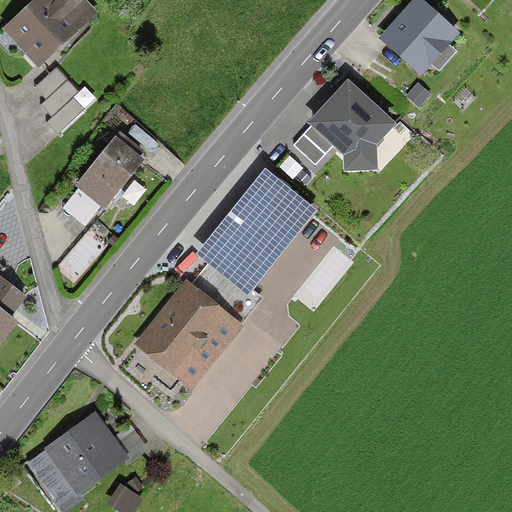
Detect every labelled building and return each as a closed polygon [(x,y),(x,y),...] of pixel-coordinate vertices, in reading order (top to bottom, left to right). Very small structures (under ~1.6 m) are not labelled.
[(36,64),(77,26),(92,13),(79,0),(59,0),(56,3),(53,0),(38,0),(10,26),(22,39),(18,43),(36,64)] [(456,31),(420,0),(418,0),(387,35),(423,67),(456,31)] [(49,118),(43,123),(55,136),(82,110),(71,98),(76,93),(54,68),(32,88),(43,101),(37,106),(49,118)] [(406,135),(349,84),(315,121),(348,152),(349,168),(378,166),(406,135)] [(138,152),(117,135),(77,184),(103,206),(139,162),(134,158),(138,152)] [(303,208),(261,175),(200,252),(241,285),(303,208)] [(102,209),(80,190),(65,209),(88,227),(102,209)] [(0,336),(12,322),(6,317),(21,297),(0,280),(0,336)] [(158,361),(172,373),(174,374),(221,316),(186,287),(139,346),(158,361)] [(118,456),(107,440),(121,430),(105,408),(28,464),(58,506),(75,494),(72,489),(118,456)] [(137,490),(131,480),(123,485),(130,495),(137,490)] [(117,511),(129,511),(136,502),(120,491),(109,507),(117,511)]
